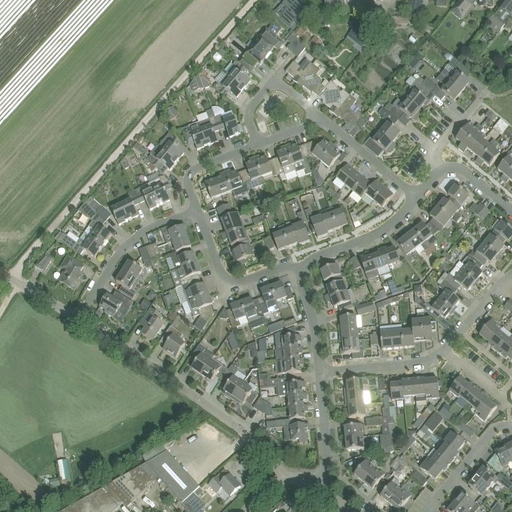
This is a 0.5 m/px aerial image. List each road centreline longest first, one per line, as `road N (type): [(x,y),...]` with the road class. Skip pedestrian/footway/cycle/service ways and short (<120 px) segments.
road 1 (residential): [(16,277),(254,0)]
road 2 (residential): [(415,198),(321,119),(197,167),(189,182),(197,212)]
road 3 (unclassified): [(283,480),(248,433),(78,311)]
road 4 (residential): [(78,311),(124,241),(197,212)]
road 5 (residential): [(197,212),(222,276),(240,281),(301,267)]
road 6 (residential): [(301,267),(380,232),(415,198)]
road 7 (residential): [(319,371),(408,364),(444,347)]
road 8 (residential): [(426,511),(496,426),(511,424)]
road 9 (residential): [(415,198),(436,171),(452,167),(511,211)]
